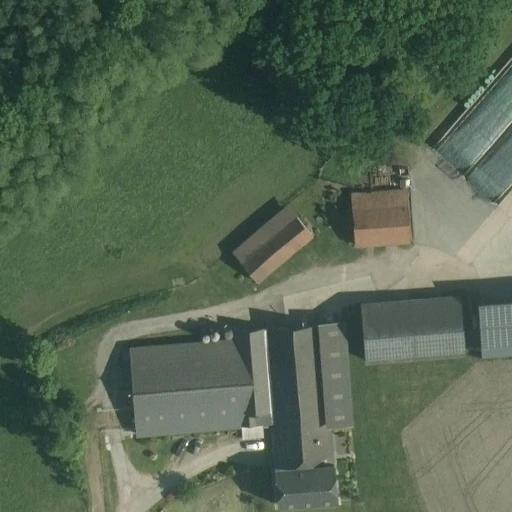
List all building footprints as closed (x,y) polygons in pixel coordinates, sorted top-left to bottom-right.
[(469,178),(495,201),(511,183),(511,66),(492,89),(492,97),(485,105),(496,115),(497,141),(468,142),(468,133),(457,133),(441,151),(464,172),(473,162),(485,161),(469,178)] [(406,190),(354,192),(357,244),(408,242),(406,190)] [(286,206),(232,252),(260,284),(314,237),(286,206)] [(460,297),(360,304),(365,360),(465,353),(460,297)] [(511,298),(481,301),(484,352),(511,349),(511,298)] [(343,323),(321,324),(329,425),(350,423),(343,323)] [(321,324),(237,330),(238,340),(240,374),(236,374),(240,426),(259,425),(258,414),(272,413),(276,467),(332,463),(329,425),(321,324)] [(238,340),(131,348),(137,434),(240,426),(236,374),(240,374),(238,340)] [(276,467),(275,467),(278,505),(336,501),(334,463),(332,463),(276,467)]
